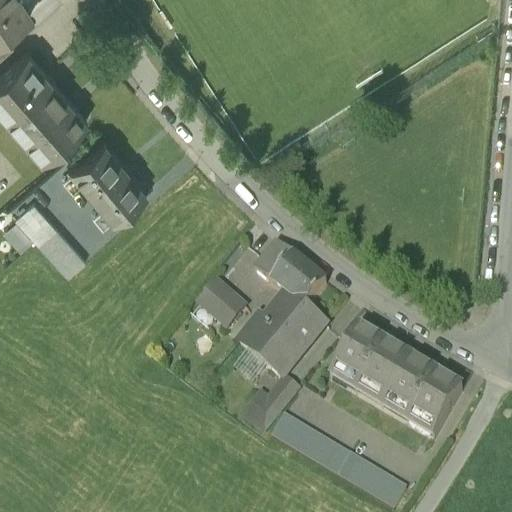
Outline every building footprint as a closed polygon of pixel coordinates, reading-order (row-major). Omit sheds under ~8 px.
[(30,15),(19,0),(6,0),(0,4),(0,34),(3,33),(30,15)] [(0,56),(12,46),(3,33),(0,34),(0,56)] [(24,50),(0,71),(0,105),(5,112),(0,116),(2,118),(7,114),(24,134),(20,137),(22,140),(26,136),(42,154),(37,158),(39,160),(86,120),(24,50)] [(112,220),(145,193),(102,140),(69,167),(112,220)] [(85,262),(32,202),(14,218),(67,278),(85,262)] [(253,273),(281,296),(275,303),(279,307),(264,324),(259,320),(238,347),(281,382),(324,329),(305,313),(326,287),(277,246),(253,273)] [(216,288),(190,319),(209,335),(218,324),(227,331),(244,312),(216,288)] [(330,382),(382,413),(410,364),(358,334),(330,382)] [(462,395),(410,364),(382,413),(434,443),(462,395)] [(297,394),(285,383),(267,404),(260,399),(244,420),(263,435),(297,394)] [(271,441),(392,511),(393,511),(406,492),(283,420),(271,441)]
